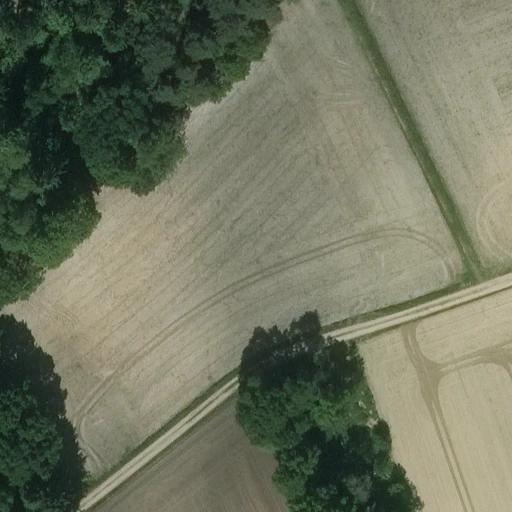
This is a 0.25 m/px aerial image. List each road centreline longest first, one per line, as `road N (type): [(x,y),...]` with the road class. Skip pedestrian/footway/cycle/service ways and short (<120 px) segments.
road 1 (track): [(511,279),(248,367),(63,511)]
road 2 (track): [(483,289),(341,0)]
